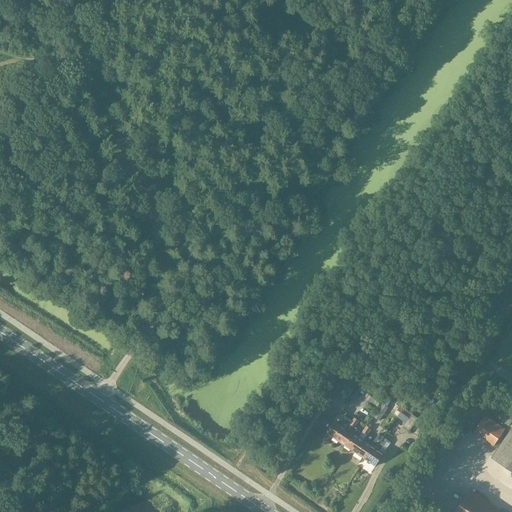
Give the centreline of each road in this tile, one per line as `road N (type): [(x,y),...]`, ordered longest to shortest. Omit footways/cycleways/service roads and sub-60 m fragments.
road 1 (track): [(511,45),(395,254),(309,346),(232,470)]
road 2 (track): [(161,259),(190,252),(316,145),(407,0)]
road 3 (track): [(162,281),(152,193),(89,76)]
road 4 (secondary): [(265,511),(98,399)]
road 5 (track): [(208,0),(159,28),(75,41)]
road 6 (unclassified): [(162,281),(160,310),(98,399)]
